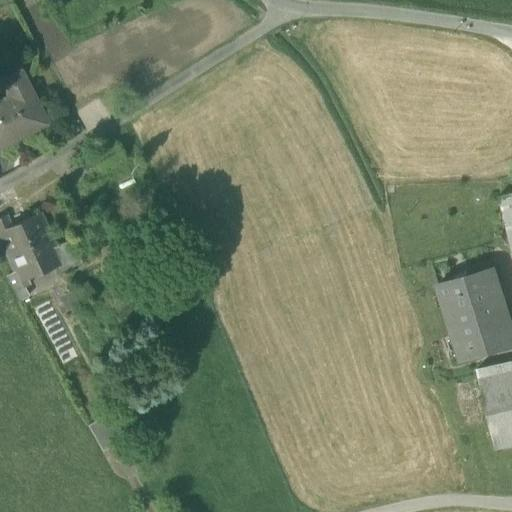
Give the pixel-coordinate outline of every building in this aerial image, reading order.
[(0,144),(24,133),(25,136),(46,126),(21,73),(1,82),(9,98),(0,102),(0,144)] [(74,169),(81,181),(123,156),(116,144),(74,169)] [(511,192),(499,196),(511,249),(511,192)] [(0,231),(0,237),(7,255),(28,246),(50,237),(40,214),(11,226),(0,231)] [(0,217),(0,231),(11,226),(6,215),(0,217)] [(39,272),(53,266),(62,263),(54,246),(50,237),(28,246),(39,272)] [(75,238),(54,246),(62,263),(53,266),(57,275),(85,264),(75,238)] [(21,279),(39,272),(28,246),(7,255),(14,273),(18,281),(21,279)] [(438,285),(461,359),(511,345),(511,332),(492,270),(438,285)] [(7,276),(19,300),(29,296),(21,279),(18,281),(14,273),(7,276)] [(59,298),(66,310),(94,296),(87,283),(59,298)] [(511,362),(476,370),(495,450),(511,446),(511,362)] [(87,426),(102,452),(124,439),(110,413),(87,426)]
